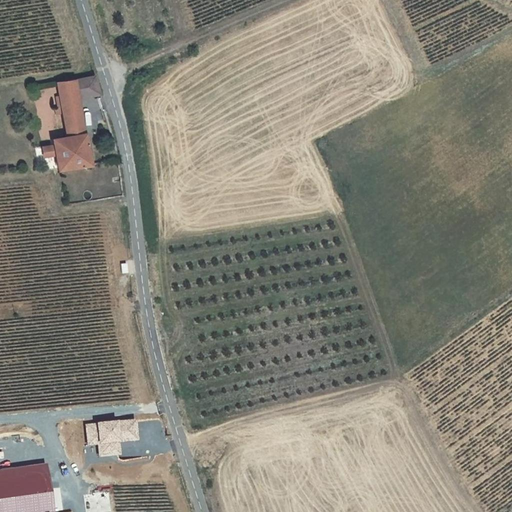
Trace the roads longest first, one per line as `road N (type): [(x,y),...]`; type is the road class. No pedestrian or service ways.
road 1 (tertiary): [(82,0),(110,79),(157,366),(204,511)]
road 2 (track): [(110,79),(287,0)]
